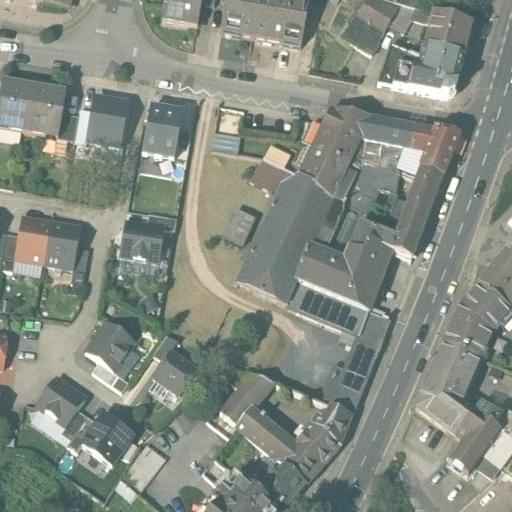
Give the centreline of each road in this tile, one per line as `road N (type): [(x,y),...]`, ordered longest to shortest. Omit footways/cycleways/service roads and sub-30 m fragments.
road 1 (primary): [(339,511),(393,398),(498,121)]
road 2 (residential): [(104,59),(498,121)]
